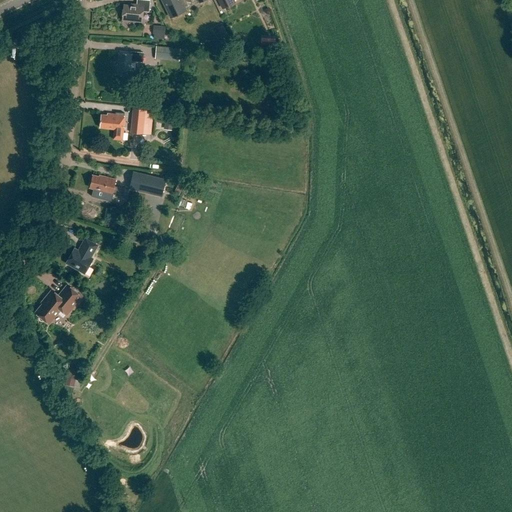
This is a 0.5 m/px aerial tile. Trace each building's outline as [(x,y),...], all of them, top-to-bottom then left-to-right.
[(124,5),(122,18),(142,20),(143,12),(149,12),(150,1),(142,0),(137,0),(136,6),(124,5)] [(186,10),(185,8),(199,1),(200,2),(204,0),(161,0),(171,18),(186,10)] [(218,0),(223,8),(235,3),(233,0),(218,0)] [(132,29),(133,21),(123,20),(122,27),(132,29)] [(222,25),(212,30),(218,42),(228,37),(222,25)] [(155,26),(154,39),(166,39),(167,26),(155,26)] [(155,59),(179,61),(180,49),(156,46),(155,59)] [(118,53),(116,75),(130,76),(131,62),(142,63),(143,53),(130,51),(130,54),(118,53)] [(133,108),(131,133),(151,135),(154,111),(133,108)] [(123,126),(122,126),(124,113),(115,112),(115,114),(106,113),(106,115),(100,114),(99,127),(113,129),(112,139),(122,140),(123,126)] [(146,192),(150,176),(143,174),(142,181),(132,178),(130,188),(146,192)] [(114,186),(116,180),(99,176),(98,178),(91,176),(89,188),(96,189),(95,195),(96,198),(99,199),(102,197),(104,191),(113,194),(113,193),(123,195),(125,189),(114,186)] [(176,193),(182,195),(186,184),(180,181),(176,193)] [(73,250),(66,263),(85,274),(93,259),(90,258),(97,246),(85,239),(81,247),(82,247),(79,253),(73,250)] [(38,317),(37,319),(38,321),(39,322),(41,322),(43,321),(47,325),(59,311),(65,316),(80,298),(66,286),(57,297),(50,291),(42,301),(43,302),(34,314),(38,317)] [(68,377),(66,385),(79,388),(81,380),(68,377)]
